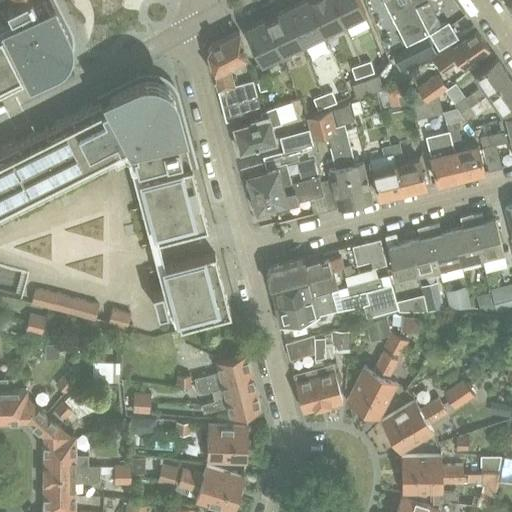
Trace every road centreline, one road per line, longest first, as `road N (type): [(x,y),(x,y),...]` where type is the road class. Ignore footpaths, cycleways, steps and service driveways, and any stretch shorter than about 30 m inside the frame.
road 1 (residential): [(245,248),(511,185)]
road 2 (residential): [(276,511),(288,479),(290,429),(245,248)]
road 3 (residential): [(245,248),(181,30)]
road 4 (unclassified): [(0,124),(181,30)]
